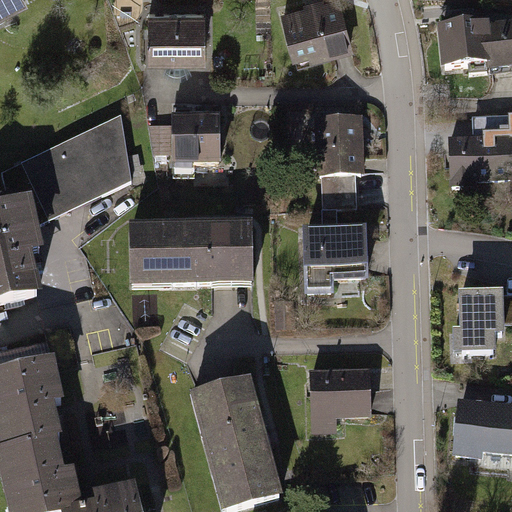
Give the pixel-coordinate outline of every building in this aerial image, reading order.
[(0,0),(0,18),(30,3),(28,0),(0,0)] [(341,0),(331,0),(276,17),(289,63),(354,43),(341,0)] [(148,67),(206,66),(205,15),(147,16),(148,67)] [(511,26),(438,31),(441,80),(511,74),(511,26)] [(318,173),(363,172),(362,117),(317,118),(318,173)] [(121,120),(2,177),(9,210),(29,206),(34,231),(132,186),(121,120)] [(176,172),(220,171),(219,124),(175,125),(176,172)] [(511,143),(449,144),(449,197),(480,197),(480,183),(511,182),(511,143)] [(0,211),(0,310),(37,303),(29,264),(41,261),(34,231),(29,206),(9,210),(0,211)] [(133,293),(251,294),(252,229),(133,229),(133,293)] [(301,236),(302,299),(366,298),(365,235),(301,236)] [(451,338),(452,363),(495,361),(494,344),(504,344),(502,298),(456,299),(458,338),(451,338)] [(0,359),(0,454),(56,442),(49,410),(59,408),(47,349),(0,359)] [(367,370),(306,378),(312,428),(373,421),(367,370)] [(188,395),(217,511),(242,511),(283,502),(252,379),(188,395)] [(511,413),(454,408),(449,469),(511,474),(511,413)] [(80,511),(72,472),(63,474),(56,442),(0,454),(0,511),(80,511)] [(87,511),(140,511),(135,489),(89,499),(92,511),(87,511)]
